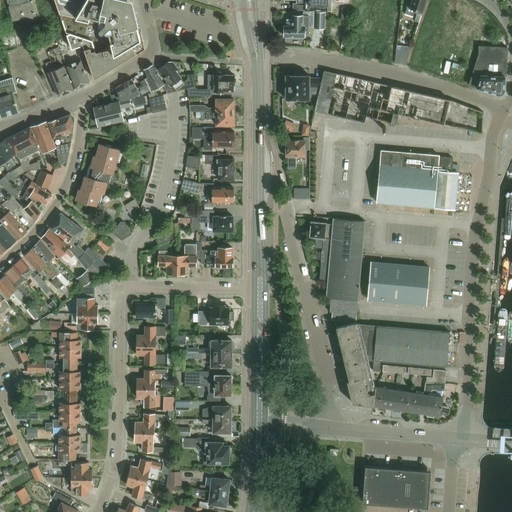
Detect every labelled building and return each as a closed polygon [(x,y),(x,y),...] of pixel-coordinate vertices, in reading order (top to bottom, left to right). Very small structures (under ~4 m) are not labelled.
[(36,16),(32,0),(7,0),(12,22),(21,19),(36,16)] [(55,0),(72,49),(83,46),(85,51),(89,64),(94,79),(145,48),(141,30),(132,3),(129,0),(55,0)] [(298,0),(298,3),(293,3),(293,10),(303,10),(305,10),(305,0),(298,0)] [(305,0),(305,10),(306,10),(315,11),(328,11),(328,0),(305,0)] [(419,22),(426,0),(409,0),(408,1),(407,4),(408,5),(405,13),(414,16),(415,13),(417,13),(415,21),(419,22)] [(351,20),(352,8),(342,8),(341,20),(349,20),(351,20)] [(303,10),(303,15),(309,15),(309,27),(314,27),(315,11),(306,10),(305,10),(303,10)] [(325,29),(326,11),(315,11),(314,27),(314,28),(325,29)] [(287,26),(285,26),(284,36),(304,37),(304,27),(309,27),(309,15),(303,15),(292,15),(292,19),(287,19),(287,26)] [(406,65),(411,47),(398,45),(396,62),(406,65)] [(505,86),(507,47),(480,45),(480,54),(470,85),(494,93),(498,94),(500,94),(502,93),(504,92),(504,90),(505,86)] [(85,51),(79,53),(81,60),(83,66),(89,64),(85,51)] [(83,66),(81,60),(67,65),(76,89),(89,82),(83,66)] [(174,92),(187,88),(195,87),(195,74),(188,74),(188,79),(184,82),(181,78),(182,78),(176,70),(178,69),(173,62),(168,62),(158,69),(167,82),(174,92)] [(153,90),(162,85),(164,84),(153,65),(144,70),(148,77),(146,78),(153,90)] [(64,66),(49,72),(59,96),(74,90),(64,66)] [(399,113),(453,126),(482,133),(484,112),(450,100),(324,70),(323,78),(319,94),(315,111),(365,123),(366,116),(391,122),(392,122),(397,123),(399,113)] [(195,87),(187,88),(188,96),(209,97),(221,97),(221,91),(224,91),(234,91),(234,85),(234,75),(214,75),(214,90),(198,90),(195,87)] [(309,94),(319,94),(323,78),(309,78),(309,75),(287,75),(286,99),(310,99),(309,94)] [(13,77),(0,81),(0,113),(1,117),(19,112),(13,93),(17,92),(13,77)] [(112,96),(112,99),(113,103),(119,101),(118,101),(132,98),(154,93),(153,90),(146,78),(141,81),(144,88),(139,91),(132,78),(114,89),(115,94),(112,96)] [(164,84),(162,85),(168,93),(174,92),(167,83),(164,84)] [(164,95),(149,98),(153,113),(167,109),(164,95)] [(113,103),(95,107),(99,126),(123,120),(120,108),(133,105),(132,98),(118,101),(119,101),(113,103)] [(190,111),(201,112),(234,112),(234,99),(217,99),(216,107),(213,107),(208,107),(205,105),(189,105),(190,111)] [(234,125),(234,112),(201,112),(201,118),(201,119),(207,119),(213,119),(214,118),(214,116),(216,116),(216,125),(234,125)] [(75,132),(69,115),(60,118),(66,138),(67,139),(74,137),(75,132)] [(62,140),(66,138),(60,118),(48,122),(54,139),(61,137),(62,140)] [(43,152),(57,148),(56,147),(47,121),(31,127),(43,152)] [(303,124),(302,135),(308,136),(310,125),(303,124)] [(31,127),(18,133),(30,154),(39,149),(40,151),(42,150),(40,146),(31,127)] [(203,128),(192,127),(192,138),(204,138),(204,133),(203,132),(203,128)] [(212,137),(212,147),(234,147),(234,131),(214,131),(214,127),(203,127),(203,128),(203,132),(204,133),(209,133),(209,137),(212,137)] [(18,133),(6,139),(21,160),(23,159),(22,157),(30,154),(18,133)] [(286,140),(286,156),(288,156),(288,168),(296,168),(296,156),(305,156),(305,150),(309,150),(309,137),(303,137),(303,140),(286,140)] [(11,158),(16,155),(5,139),(0,143),(0,151),(2,154),(3,153),(8,160),(7,161),(11,168),(15,165),(11,158)] [(95,207),(104,210),(105,206),(103,204),(100,203),(103,193),(104,194),(107,183),(110,183),(111,181),(114,182),(116,174),(113,173),(117,162),(119,162),(122,153),(125,154),(127,153),(128,149),(120,147),(120,149),(100,143),(96,156),(94,156),(91,167),(89,166),(87,176),(85,176),(81,190),(79,189),(76,200),(96,205),(95,207)] [(58,154),(70,152),(71,152),(72,144),(57,147),(58,154)] [(455,209),(458,173),(452,172),(453,158),(439,157),(439,156),(381,150),(377,202),(455,209)] [(8,170),(11,168),(7,161),(8,160),(3,153),(2,154),(0,151),(0,166),(3,164),(8,170)] [(58,154),(60,164),(68,164),(70,153),(70,152),(58,154)] [(219,167),(219,179),(233,179),(234,160),(219,160),(219,155),(205,155),(205,164),(216,164),(216,167),(219,167)] [(199,170),(200,157),(188,156),(186,167),(199,170)] [(311,173),(322,173),(322,156),(311,156),(311,173)] [(47,188),(53,175),(41,169),(35,183),(47,188)] [(5,176),(10,182),(13,180),(18,175),(14,170),(13,171),(10,174),(9,172),(8,173),(5,176)] [(511,173),(503,186),(511,190),(511,173)] [(209,203),(214,203),(233,203),(233,187),(214,187),(214,183),(199,183),(183,179),(181,189),(198,192),(203,189),(209,189),(209,203)] [(10,182),(4,186),(11,194),(12,196),(18,192),(16,190),(10,182)] [(52,195),(33,184),(30,187),(33,190),(29,196),(37,200),(37,199),(47,204),(52,195)] [(294,188),(294,198),(309,199),(309,188),(294,188)] [(135,200),(127,204),(132,213),(135,211),(140,208),(137,203),(139,202),(138,200),(140,199),(137,194),(133,196),(135,200)] [(18,207),(11,198),(5,203),(12,212),(18,207)] [(25,209),(36,221),(41,213),(32,203),(25,209)] [(200,210),(200,222),(214,222),(214,231),(233,231),(233,216),(214,216),(214,210),(200,210)] [(18,239),(27,232),(9,212),(1,220),(18,239)] [(73,247),(71,250),(72,252),(74,255),(78,259),(93,279),(94,278),(111,268),(88,247),(84,251),(77,245),(76,246),(73,244),(84,229),(61,213),(50,228),(64,239),(63,240),(73,247)] [(323,248),(321,280),(328,281),(326,298),(331,298),(330,312),(332,312),(357,314),(365,221),(333,218),(333,224),(330,248),(323,248)] [(125,221),(121,221),(112,232),(122,240),(132,233),(125,221)] [(311,221),(309,237),(317,238),(316,247),(323,248),(330,248),(333,224),(327,223),(327,222),(311,221)] [(0,243),(6,250),(17,241),(2,224),(0,225),(0,243)] [(59,257),(68,247),(64,242),(49,228),(41,238),(53,249),(52,250),(59,257)] [(170,240),(168,235),(156,239),(158,244),(170,240)] [(49,261),(54,256),(40,240),(33,247),(58,277),(67,287),(71,284),(49,261)] [(100,240),(97,243),(106,251),(109,247),(100,240)] [(202,250),(202,247),(202,241),(199,241),(196,241),(196,244),(185,244),(185,255),(178,255),(177,274),(187,274),(187,266),(196,266),(196,254),(202,253),(202,250)] [(177,274),(178,255),(170,255),(170,242),(159,246),(159,250),(159,256),(155,256),(155,265),(159,265),(159,266),(167,266),(167,274),(177,274)] [(202,250),(202,253),(201,263),(210,264),(210,267),(216,267),(216,268),(224,268),(224,267),(233,267),(233,266),(234,264),(234,259),(233,258),(233,257),(232,257),(232,247),(218,247),(218,249),(216,249),(216,250),(210,250),(210,255),(207,255),(207,250),(202,250)] [(511,247),(504,247),(501,286),(511,286),(511,247)] [(39,273),(43,269),(52,280),(56,276),(33,248),(24,256),(39,273)] [(60,256),(67,262),(68,261),(74,255),(72,252),(67,248),(60,256)] [(74,255),(68,261),(73,265),(78,259),(74,255)] [(14,265),(26,279),(34,272),(22,258),(14,265)] [(429,267),(372,262),(368,299),(426,304),(429,267)] [(20,284),(26,279),(14,265),(4,273),(26,297),(29,294),(20,284)] [(82,287),(93,278),(86,270),(76,278),(82,287)] [(46,284),(37,274),(33,278),(42,287),(46,284)] [(17,289),(5,276),(0,279),(0,287),(8,297),(12,293),(21,303),(26,299),(17,289)] [(57,277),(52,281),(58,287),(63,283),(57,277)] [(77,314),(98,314),(98,305),(95,305),(95,279),(94,279),(94,278),(93,279),(83,287),(83,293),(78,293),(78,298),(77,314)] [(63,285),(60,287),(67,297),(71,295),(67,290),(68,289),(63,285)] [(511,290),(501,290),(497,350),(509,351),(511,310),(511,290)] [(2,301),(0,298),(0,314),(10,306),(4,299),(2,301)] [(57,305),(53,301),(48,305),(53,309),(57,305)] [(147,322),(154,322),(154,317),(155,317),(155,304),(137,304),(137,317),(147,317),(147,322)] [(199,311),(199,324),(206,324),(206,320),(210,320),(210,324),(230,324),(230,320),(234,320),(234,312),(230,312),(230,307),(225,307),(225,305),(215,305),(215,307),(210,307),(210,311),(199,311)] [(32,307),(28,311),(35,320),(40,316),(32,307)] [(173,324),(174,309),(164,309),(164,323),(173,324)] [(356,322),(357,314),(332,312),(331,320),(335,320),(348,322),(356,322)] [(98,323),(98,314),(77,314),(77,315),(72,315),(72,323),(66,323),(66,329),(77,329),(77,330),(94,330),(94,323),(98,323)] [(356,322),(348,322),(335,320),(349,380),(347,381),(353,403),(373,406),(375,387),(371,386),(365,359),(374,360),(381,361),(447,367),(450,332),(356,323),(356,322)] [(60,322),(50,321),(50,328),(60,329),(60,322)] [(166,336),(166,331),(166,326),(145,326),(145,335),(137,335),(137,355),(145,355),(145,363),(165,363),(165,354),(156,354),(156,336),(166,336)] [(60,348),(81,348),(81,339),(77,339),(77,332),(60,332),(60,337),(60,348)] [(12,349),(23,343),(20,337),(9,343),(12,349)] [(219,340),(218,339),(214,340),(212,340),(212,348),(187,348),(187,349),(176,349),(176,353),(191,353),(199,354),(199,353),(232,353),(232,347),(233,347),(233,342),(232,342),(232,340),(219,340)] [(81,357),(81,348),(60,348),(60,364),(77,364),(77,357),(81,357)] [(13,353),(19,364),(28,359),(25,353),(21,354),(19,350),(13,353)] [(232,359),(232,353),(199,353),(199,354),(191,353),(191,358),(212,358),(212,366),(213,366),(218,367),(219,366),(232,366),(232,365),(233,365),(233,359),(232,359)] [(489,354),(485,414),(497,415),(501,355),(489,354)] [(183,356),(175,357),(176,370),(184,370),(183,356)] [(77,371),(77,364),(60,364),(60,380),(81,380),(81,371),(77,371)] [(406,367),(383,365),(383,371),(406,373),(406,367)] [(408,367),(408,368),(408,374),(431,376),(432,369),(408,367)] [(137,388),(155,388),(155,379),(162,379),(162,374),(165,374),(165,369),(145,369),(145,378),(137,378),(137,388)] [(433,383),(433,382),(445,383),(446,371),(434,369),(433,378),(427,377),(426,382),(433,383)] [(232,375),(215,375),(215,377),(208,377),(208,371),(186,371),(185,386),(208,386),(209,393),(207,395),(207,401),(218,401),(218,395),(231,395),(232,375)] [(81,389),(81,380),(60,380),(60,389),(64,389),(64,396),(77,396),(77,389),(81,389)] [(424,394),(409,392),(406,411),(440,416),(440,414),(442,405),(443,397),(442,397),(436,396),(431,395),(432,390),(437,390),(443,391),(444,391),(445,383),(433,382),(433,383),(426,382),(424,394)] [(406,411),(409,392),(375,387),(373,406),(406,411)] [(155,395),(155,388),(137,388),(137,398),(145,398),(145,407),(160,407),(160,395),(155,395)] [(77,403),(77,396),(64,396),(64,403),(60,403),(60,412),(81,412),(81,403),(77,403)] [(164,397),(163,410),(168,410),(173,410),(174,397),(164,397)] [(190,410),(190,401),(179,401),(179,410),(190,410)] [(202,419),(231,419),(231,414),(232,412),(232,409),(231,408),(231,406),(213,406),(213,405),(202,409),(202,419)] [(442,405),(440,414),(446,415),(449,413),(450,409),(448,406),(442,405)] [(81,421),(81,412),(60,412),(60,420),(54,420),(54,423),(54,427),(63,427),(77,428),(77,421),(81,421)] [(135,431),(154,432),(155,418),(165,419),(165,414),(144,413),(144,422),(136,421),(135,431)] [(231,425),(231,419),(202,419),(202,423),(214,423),(214,432),(231,432),(231,431),(232,430),(232,426),(231,425)] [(191,427),(177,426),(176,435),(190,436),(191,427)] [(76,434),(77,428),(63,427),(63,434),(59,434),(59,443),(80,443),(80,435),(76,434)] [(153,446),(154,432),(135,431),(135,441),(144,442),(144,450),(162,451),(163,447),(153,446)] [(17,441),(13,433),(6,437),(10,445),(17,441)] [(209,442),(209,437),(199,437),(198,439),(185,438),(185,447),(198,447),(198,450),(203,450),(203,453),(204,453),(203,464),(215,464),(215,463),(229,463),(229,453),(231,452),(232,450),(231,448),(229,447),(229,446),(223,445),(223,443),(227,443),(227,442),(209,442)] [(80,452),(80,443),(59,443),(59,454),(59,459),(76,460),(76,452),(80,452)] [(15,452),(19,461),(25,458),(21,449),(15,452)] [(163,462),(162,473),(168,474),(171,460),(169,459),(162,458),(162,461),(163,462)] [(159,468),(160,464),(141,459),(139,467),(131,466),(129,475),(147,479),(150,466),(159,468)] [(72,468),(72,478),(92,478),(93,469),(89,469),(89,462),(88,462),(72,462),(72,468)] [(365,470),(362,503),(363,503),(428,508),(431,475),(430,475),(392,468),(387,467),(366,466),(365,466),(365,470)] [(43,479),(37,467),(31,470),(36,482),(43,479)] [(169,471),(169,479),(182,479),(182,472),(169,471)] [(143,493),(147,479),(129,475),(127,485),(134,487),(132,495),(151,500),(150,504),(161,506),(163,500),(153,497),(153,496),(143,493)] [(200,489),(228,492),(229,487),(230,486),(230,482),(230,481),(230,479),(213,477),(211,487),(201,486),(200,489)] [(72,478),(72,493),(73,494),(88,494),(89,487),(92,487),(92,478),(72,478)] [(24,505),(32,500),(25,488),(17,493),(24,505)] [(228,492),(200,489),(200,490),(192,489),(192,493),(200,494),(200,495),(210,496),(209,503),(227,505),(227,504),(228,503),(228,499),(228,498),(228,492)] [(73,501),(57,492),(56,492),(53,498),(62,502),(57,511),(79,511),(80,511),(70,507),(73,501)] [(117,511),(137,511),(139,507),(130,503),(126,511),(119,508),(117,511)]
